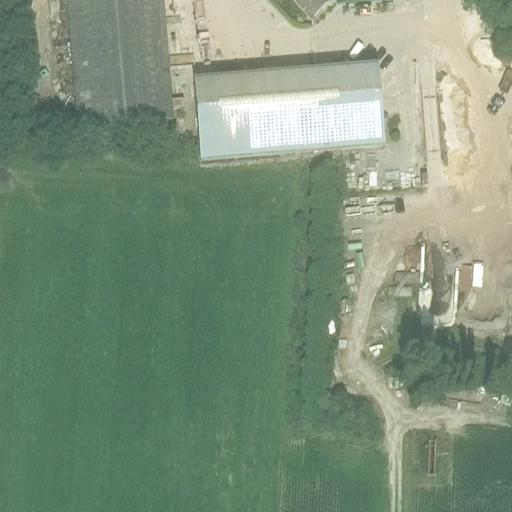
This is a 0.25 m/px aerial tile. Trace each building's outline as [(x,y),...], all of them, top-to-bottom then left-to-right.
[(67,0),(79,131),(172,123),(162,0),(67,0)] [(315,17),(333,1),(331,0),(294,0),(304,11),(307,8),(315,17)] [(392,8),(393,18),(411,17),(411,7),(392,8)] [(344,13),(345,22),(363,21),(362,12),(344,13)] [(381,148),(374,68),(194,83),(201,163),(381,148)] [(414,89),(414,119),(425,119),(425,89),(414,89)]
